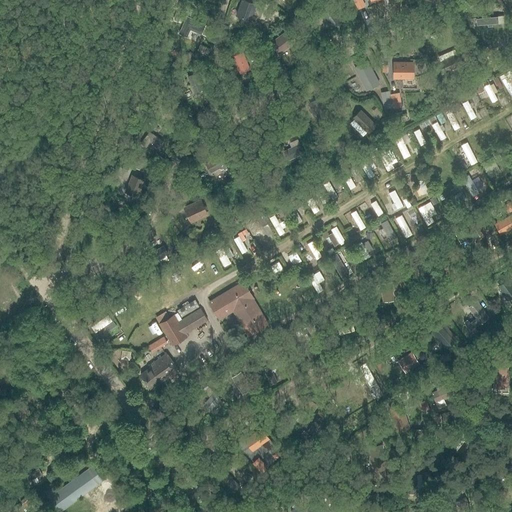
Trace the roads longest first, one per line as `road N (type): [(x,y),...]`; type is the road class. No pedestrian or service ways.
road 1 (track): [(46,284),(141,0)]
road 2 (unclassified): [(203,511),(43,291)]
road 3 (track): [(123,401),(31,450),(0,450)]
